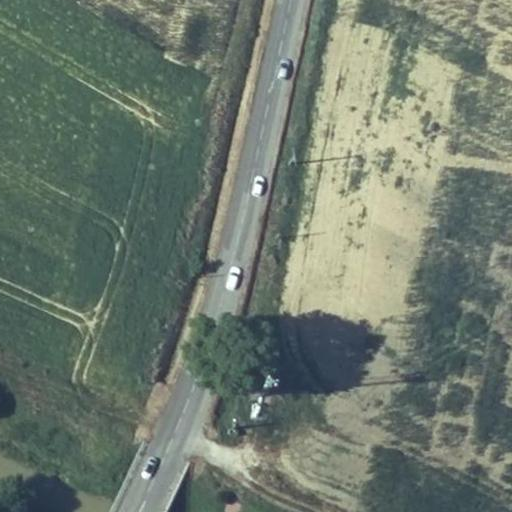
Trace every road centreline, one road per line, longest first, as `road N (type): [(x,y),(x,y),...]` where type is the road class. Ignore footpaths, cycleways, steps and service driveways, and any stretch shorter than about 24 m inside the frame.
road 1 (tertiary): [(138,511),(174,436),(228,270),(297,0)]
road 2 (track): [(174,436),(311,511)]
